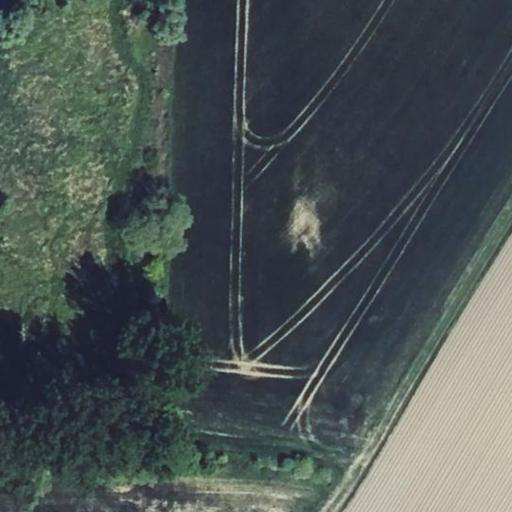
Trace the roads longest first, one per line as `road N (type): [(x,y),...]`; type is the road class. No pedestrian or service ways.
road 1 (track): [(511,221),(324,511)]
road 2 (track): [(361,459),(154,445)]
